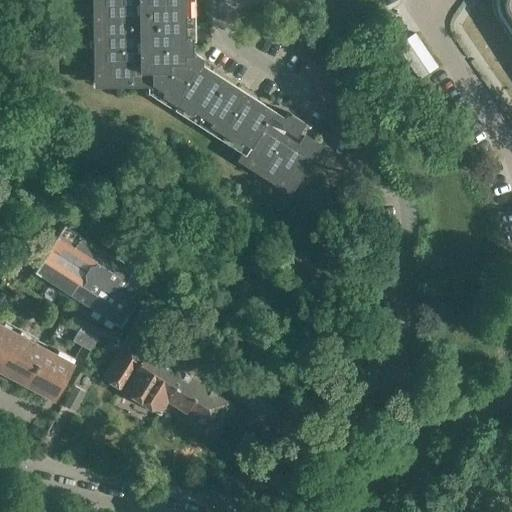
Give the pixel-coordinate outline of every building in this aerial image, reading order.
[(159,97),(207,128),(245,152),(242,157),(240,160),(244,163),(288,191),(307,160),(317,145),(314,142),(297,132),(304,122),(290,113),(289,113),(284,115),(280,122),(193,65),(192,64),(192,38),(190,0),(93,0),(95,83),(150,83),(163,91),(161,94),(159,97)] [(511,0),(500,0),(500,3),(501,7),(503,12),(511,25),(511,0)] [(416,33),(397,46),(420,79),(438,66),(416,33)] [(32,270),(72,295),(101,249),(62,224),(32,270)] [(101,249),(72,295),(118,325),(148,278),(101,249)] [(42,296),(49,301),(52,300),(57,293),(56,291),(49,285),(47,285),(41,292),(42,296)] [(78,330),(96,339),(96,338),(101,329),(84,320),(79,329),(79,328),(78,330)] [(0,324),(0,357),(13,331),(0,324)] [(96,339),(78,330),(72,340),(90,350),(96,339)] [(40,346),(13,331),(0,357),(0,371),(21,383),(40,346)] [(102,376),(122,389),(148,349),(128,336),(102,376)] [(40,346),(21,383),(51,399),(71,362),(40,346)] [(183,371),(148,349),(122,389),(158,412),(183,371)] [(183,371),(166,399),(225,437),(243,410),(183,371)] [(290,445),(284,427),(272,432),(278,449),(290,445)] [(260,440),(244,457),(282,494),(298,477),(260,440)]
